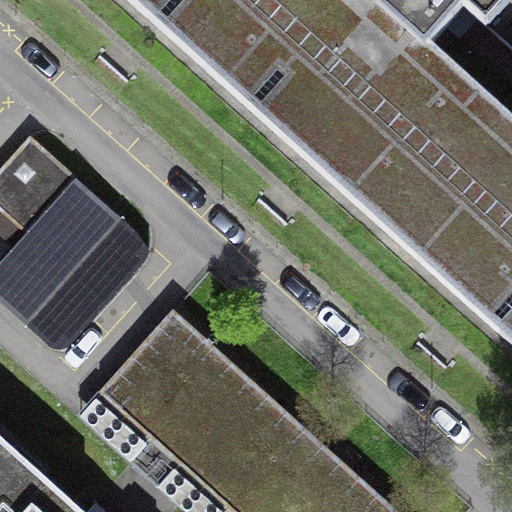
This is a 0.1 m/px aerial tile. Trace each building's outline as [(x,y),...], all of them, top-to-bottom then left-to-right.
[(511,120),(431,47),(464,11),(484,28),(486,27),(511,51),(511,0),(127,0),(511,345),(511,120)] [(30,137),(0,170),(0,211),(25,234),(75,179),(76,179),(30,137)] [(121,220),(27,326),(52,348),(61,350),(69,346),(143,264),(146,258),(148,251),(135,232),(121,220)] [(395,511),(173,314),(99,397),(229,511),(395,511)] [(229,511),(99,397),(80,418),(135,467),(94,511),(172,511),(177,507),(183,511),(229,511)] [(80,511),(0,439),(0,511),(80,511)]
